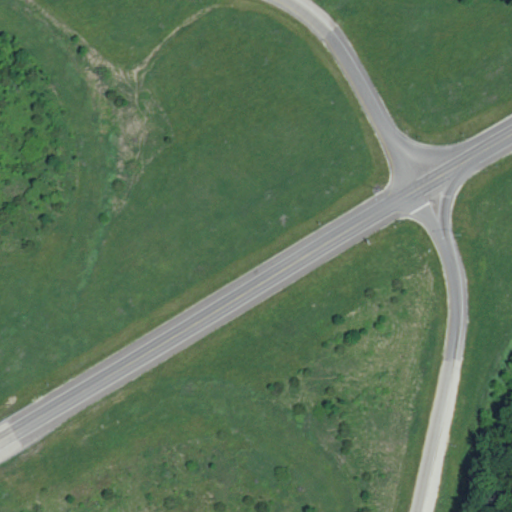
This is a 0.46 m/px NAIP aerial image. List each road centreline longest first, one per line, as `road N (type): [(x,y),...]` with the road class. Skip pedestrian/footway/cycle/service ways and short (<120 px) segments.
road 1 (primary): [(0,441),(511,140)]
road 2 (trunk): [(419,511),(464,329),(469,276),(450,233)]
road 3 (trunk): [(432,188),(331,26),(290,0)]
